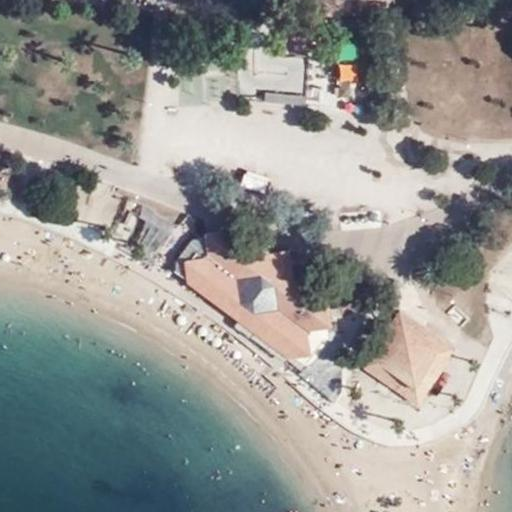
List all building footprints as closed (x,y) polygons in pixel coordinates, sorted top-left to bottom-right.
[(186,279),(286,353),(305,327),(327,323),(325,301),(291,276),(288,247),(258,252),(225,227),(203,231),(206,253),(184,257),(186,279)] [(173,258),(173,269),(186,279),(184,257),(206,253),(203,231),(189,235),(173,258)] [(374,380),(435,379),(453,351),(394,312),(358,369),(374,380)] [(286,353),(307,348),(305,327),(286,353)] [(416,408),(435,379),(374,380),(416,408)]
